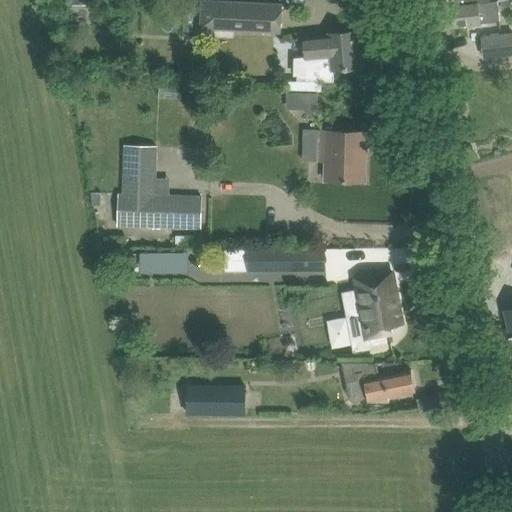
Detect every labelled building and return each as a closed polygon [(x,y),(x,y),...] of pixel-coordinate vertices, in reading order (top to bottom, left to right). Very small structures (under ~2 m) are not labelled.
[(201,28),(280,32),(282,4),(202,0),(201,28)] [(490,1),(429,6),(432,29),(452,27),(500,23),(497,0),(490,1)] [(356,31),(330,33),(330,35),(305,37),(307,58),(297,59),(296,81),(334,81),(334,69),(359,67),(356,31)] [(511,53),(511,33),(483,35),(484,56),(511,53)] [(286,107),(301,108),(307,113),(318,108),(319,91),(287,89),(286,107)] [(366,152),(367,132),(316,130),(315,150),(321,151),(320,180),(360,181),(361,152),(366,152)] [(119,226),(202,228),(203,196),(156,194),(157,146),(125,145),(124,194),(120,194),(119,226)] [(94,204),(101,204),(101,192),(93,191),(94,204)] [(110,245),(125,246),(126,235),(110,234),(110,245)] [(246,248),(247,269),(305,269),(305,248),(246,248)] [(373,269),(357,273),(358,278),(374,275),(373,269)] [(402,322),(393,272),(374,275),(358,278),(355,279),(359,296),(345,299),(348,316),(362,314),(367,338),(371,337),(390,333),(389,325),(402,322)] [(286,340),(283,345),(286,350),(292,349),(295,344),(291,339),(286,340)] [(376,376),(373,361),(346,361),(350,382),(358,381),(361,393),(365,392),(367,402),(389,402),(388,396),(416,391),(412,369),(376,376)] [(190,412),(245,414),(245,385),(190,383),(190,412)]
